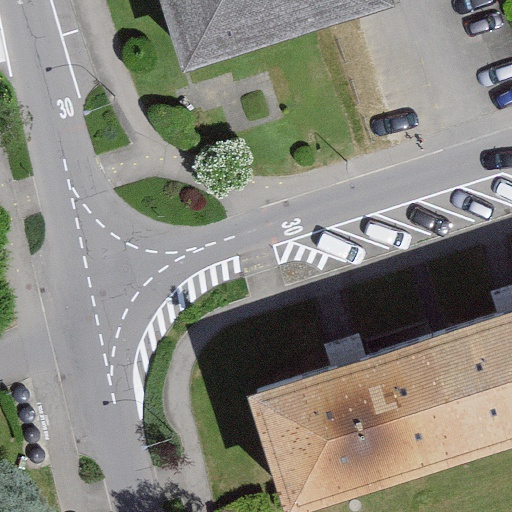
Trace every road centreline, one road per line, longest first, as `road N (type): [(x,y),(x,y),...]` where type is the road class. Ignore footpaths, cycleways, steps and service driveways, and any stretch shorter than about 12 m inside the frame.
road 1 (residential): [(102,290),(511,162)]
road 2 (residential): [(102,290),(35,0)]
road 3 (residential): [(150,511),(102,290)]
